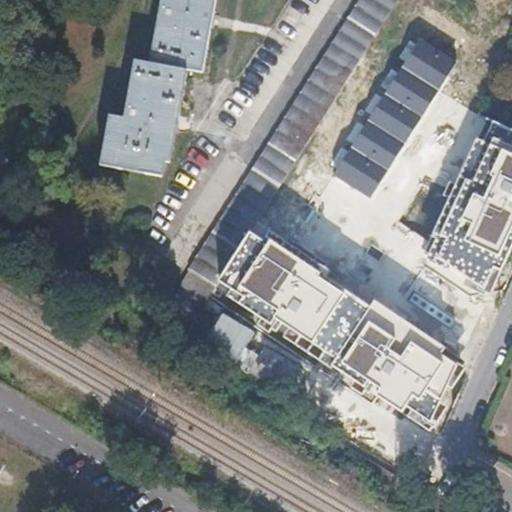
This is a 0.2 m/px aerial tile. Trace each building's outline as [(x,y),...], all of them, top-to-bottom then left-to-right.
[(165,0),(154,61),(193,68),(210,71),(219,23),(223,0),(165,0)] [(399,0),(360,0),(192,267),(195,269),(194,271),(185,285),(213,300),(253,234),(399,0)] [(491,29),(491,0),(449,0),(449,27),(491,29)] [(420,38),(333,173),(371,198),(457,61),(420,38)] [(182,122),(193,68),(154,61),(139,58),(128,117),(114,115),(105,166),(165,177),(168,162),(175,163),(182,122)] [(511,131),(489,120),(423,256),(486,286),(511,234),(511,131)] [(213,300),(431,432),(472,365),(253,234),(213,300)]
